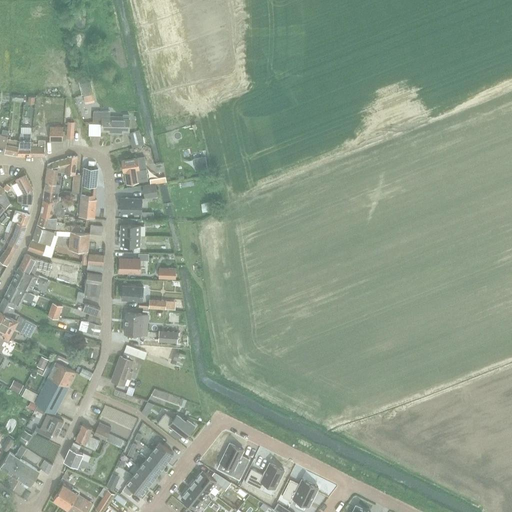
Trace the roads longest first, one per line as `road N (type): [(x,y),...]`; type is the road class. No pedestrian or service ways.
road 1 (residential): [(34,511),(107,352),(112,188),(92,148),(55,150),(37,166)]
road 2 (residential): [(351,484),(221,419),(148,511)]
road 3 (residential): [(0,294),(34,206),(37,166)]
